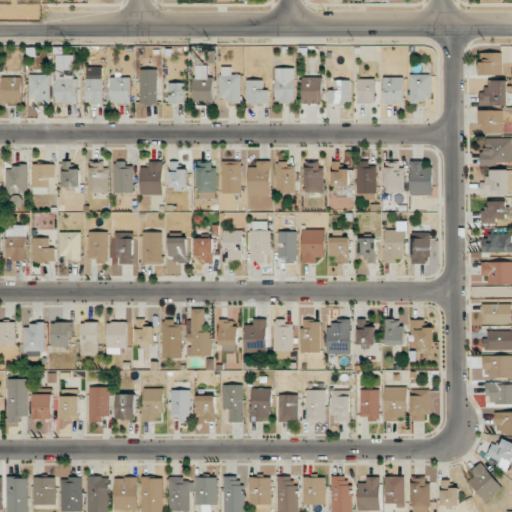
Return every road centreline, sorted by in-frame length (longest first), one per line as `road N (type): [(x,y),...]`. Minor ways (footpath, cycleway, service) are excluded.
road 1 (residential): [(0,294),(454,294)]
road 2 (residential): [(0,135),(452,134)]
road 3 (residential): [(0,451),(434,452)]
road 4 (residential): [(434,452),(453,443),(452,32)]
road 5 (tertiary): [(284,31),(0,30)]
road 6 (tertiary): [(511,32),(284,31)]
